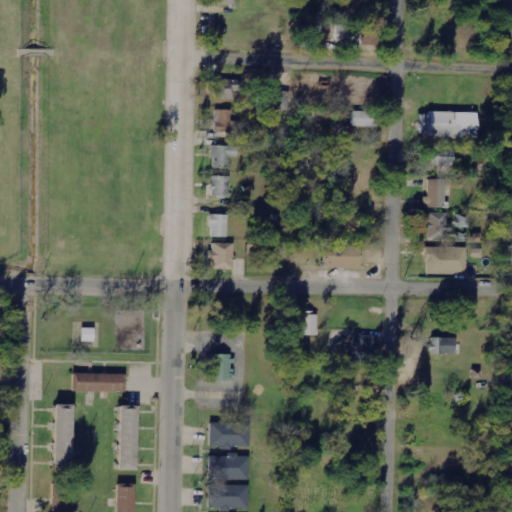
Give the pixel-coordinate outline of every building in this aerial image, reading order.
[(361,45),(377,45),(377,25),(349,24),(349,35),(361,35),(361,45)] [(239,80),(215,79),(214,98),(239,99),(239,80)] [(288,110),(289,91),(276,91),(276,86),(261,86),(261,109),(288,110)] [(215,132),(230,133),(231,110),(215,110),(215,132)] [(376,127),(376,112),(353,111),(352,126),(376,127)] [(477,113),(421,112),(420,136),(477,138),(477,113)] [(229,169),(229,157),(237,158),(238,147),(212,146),(211,168),(229,169)] [(429,149),(429,165),(453,166),(454,150),(429,149)] [(212,197),(230,197),(230,176),(211,177),(212,197)] [(428,179),(427,197),(423,197),(423,207),(445,208),(446,179),(428,179)] [(450,240),(450,224),(447,224),(447,213),(427,213),(427,231),(428,231),(428,240),(450,240)] [(210,237),(228,237),(228,215),(210,214),(210,237)] [(212,270),(233,270),(234,243),(212,243),(212,251),(207,251),(207,261),(212,261),(212,270)] [(324,268),(360,269),(360,247),(325,246),(324,268)] [(466,274),(466,247),(425,248),(426,275),(466,274)] [(317,315),(301,315),(301,336),(318,336),(317,315)] [(94,342),(94,328),(82,328),(82,341),(94,342)] [(353,360),(377,360),(376,335),(353,336),(353,360)] [(455,355),(455,339),(430,338),(430,354),(455,355)] [(232,355),(210,354),(210,381),(232,382),(232,355)] [(123,392),(123,375),(70,375),(70,392),(123,392)] [(72,405),(54,405),(54,468),(72,468),(72,405)] [(136,406),(118,406),(118,471),(136,471),(136,406)] [(209,448),(249,449),(249,423),(209,423),(209,448)] [(248,481),(249,456),(209,456),(209,480),(248,481)] [(132,511),(132,485),(114,485),(114,511),(132,511)] [(208,510),(248,510),(249,486),(208,485),(208,510)] [(68,511),(68,486),(50,486),(50,511),(68,511)]
